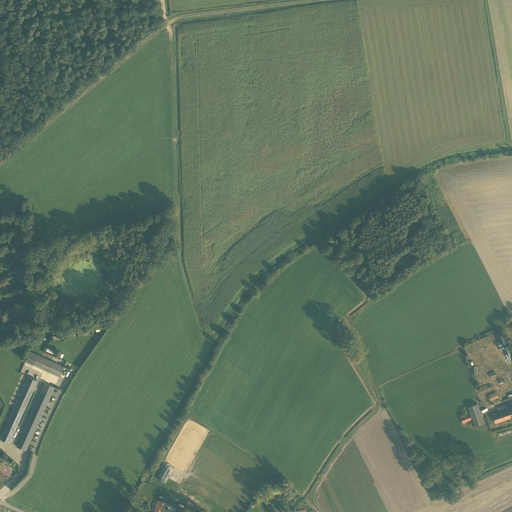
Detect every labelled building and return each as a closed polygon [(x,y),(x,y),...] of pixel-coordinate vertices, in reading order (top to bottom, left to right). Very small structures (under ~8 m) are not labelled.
[(481,345),(485,343),(486,346),(493,343),(490,336),(480,341),(481,345)] [(59,377),(64,367),(38,355),(33,365),(59,377)] [(38,381),(34,379),(28,376),(0,438),(0,439),(9,444),(38,381)] [(26,451),(55,387),(45,383),(16,446),(26,451)] [(500,389),(500,391),(498,392),(500,397),(507,394),(505,389),(502,390),(502,388),(500,389)] [(490,401),(499,397),(496,392),(488,395),(490,401)] [(511,402),(511,403),(498,407),(499,412),(492,414),(495,423),(511,417),(511,402)] [(478,403),(469,406),(476,425),(485,422),(478,403)] [(463,424),(472,420),(470,413),(460,417),(463,424)] [(0,473),(5,478),(13,470),(3,461),(0,464),(0,473)] [(165,466),(159,477),(167,481),(172,470),(165,466)] [(160,511),(164,502),(158,500),(153,511),(160,511)]
